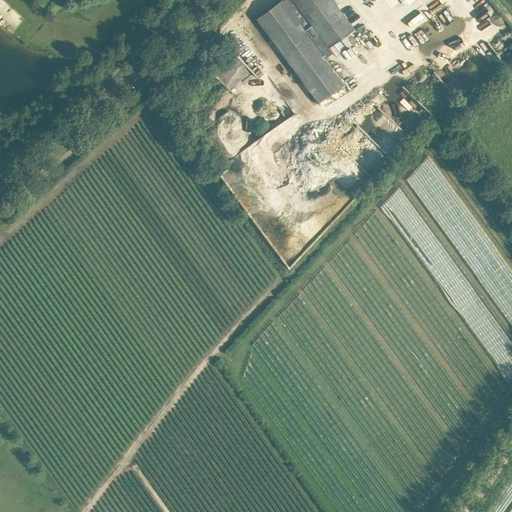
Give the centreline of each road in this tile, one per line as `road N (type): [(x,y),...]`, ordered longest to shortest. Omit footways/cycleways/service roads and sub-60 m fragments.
road 1 (unknown): [(258,0),(246,24),(291,98),(315,116),(367,101),(400,70),(402,45),(370,0)]
road 2 (tertiary): [(0,196),(206,0)]
